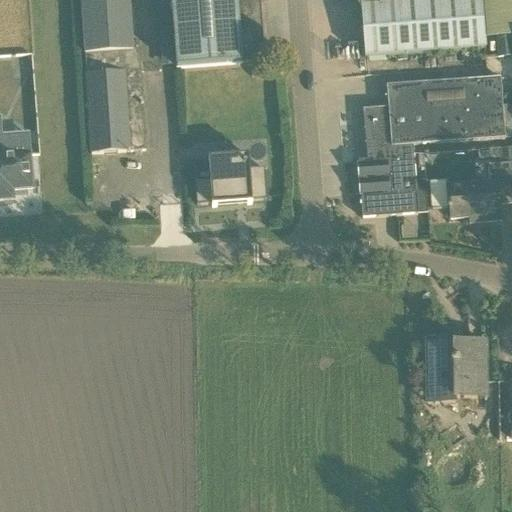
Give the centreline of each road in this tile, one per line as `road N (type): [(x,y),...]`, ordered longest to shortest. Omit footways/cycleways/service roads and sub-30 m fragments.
road 1 (unclassified): [(0,253),(317,258)]
road 2 (residential): [(317,258),(297,0)]
road 3 (residential): [(511,281),(317,258)]
